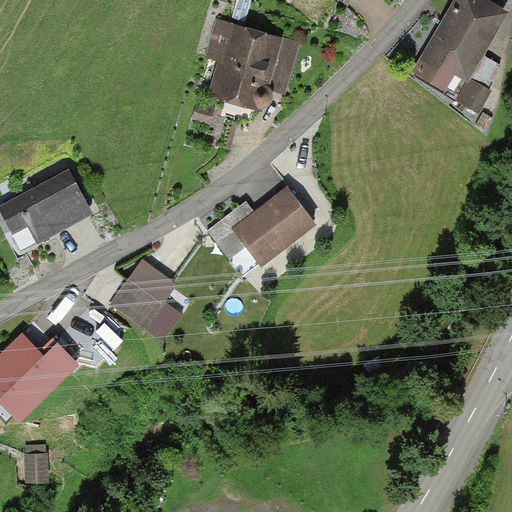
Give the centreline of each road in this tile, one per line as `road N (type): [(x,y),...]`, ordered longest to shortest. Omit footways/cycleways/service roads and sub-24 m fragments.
road 1 (unclassified): [(0,311),(235,182),(416,0)]
road 2 (tertiary): [(511,335),(415,511)]
